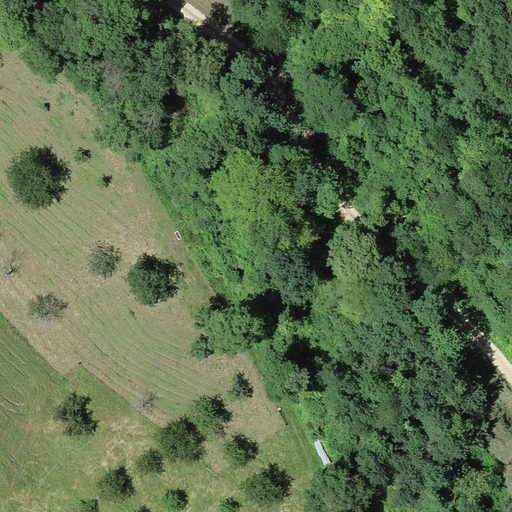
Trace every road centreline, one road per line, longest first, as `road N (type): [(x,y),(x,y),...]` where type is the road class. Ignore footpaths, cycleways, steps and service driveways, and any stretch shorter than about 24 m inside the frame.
road 1 (track): [(326,511),(243,336),(150,180),(67,85)]
road 2 (track): [(310,125),(395,254),(491,342),(511,377)]
road 3 (track): [(310,125),(293,90),(250,47),(170,0)]
